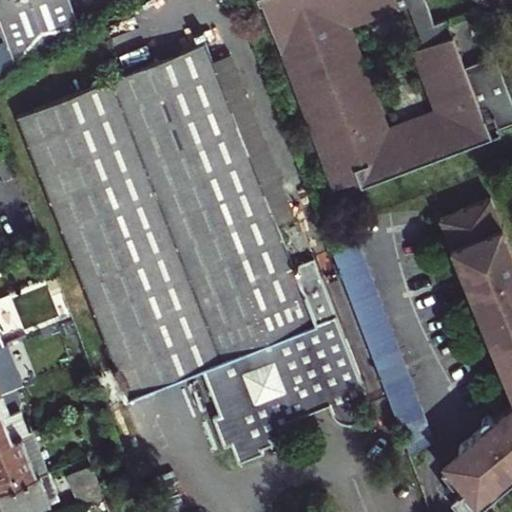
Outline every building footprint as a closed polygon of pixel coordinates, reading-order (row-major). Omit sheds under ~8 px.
[(0,0),(0,12),(18,59),(82,23),(72,0),(0,0)] [(427,0),(264,0),(335,186),(380,169),(382,174),(511,122),(511,93),(497,53),(466,64),(450,18),(436,23),(427,0)] [(0,73),(18,59),(0,12),(0,73)] [(235,448),(241,466),(267,456),(265,450),(275,447),(273,442),(285,438),(284,433),(296,429),(293,421),(332,407),(333,413),(335,416),(339,419),(345,422),(351,423),(355,423),(358,422),(360,421),(355,407),(366,398),(368,395),(368,390),(318,258),(296,266),(208,43),(23,121),(133,401),(206,373),(223,418),(216,421),(227,450),(235,448)] [(511,241),(493,195),(442,214),(511,390),(511,402),(502,410),(475,431),(459,444),(464,450),(454,457),(441,468),(452,481),(449,484),(444,488),(463,511),(473,503),(481,496),(484,499),(500,485),(511,475),(511,241)] [(353,218),(327,228),(406,451),(433,442),(353,218)] [(20,322),(6,327),(11,339),(25,333),(20,322)] [(0,392),(18,386),(23,384),(6,342),(5,342),(0,344),(0,392)] [(18,386),(0,392),(0,441),(30,430),(21,409),(26,407),(18,386)] [(34,428),(26,407),(21,409),(30,430),(34,428)] [(0,489),(43,473),(50,471),(34,428),(30,430),(0,441),(0,489)] [(70,474),(82,506),(106,496),(94,465),(70,474)] [(43,473),(0,489),(0,494),(5,506),(6,511),(24,511),(54,501),(43,473)]
